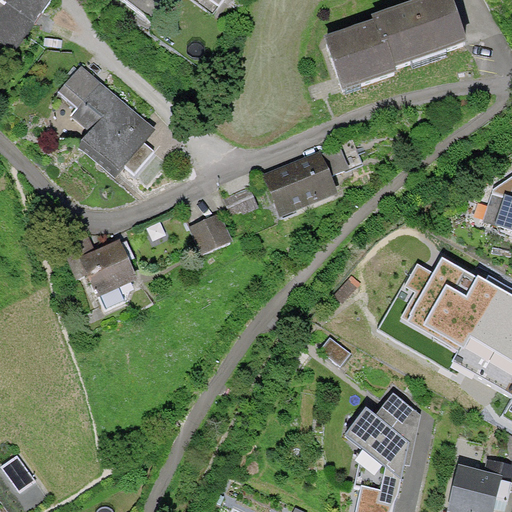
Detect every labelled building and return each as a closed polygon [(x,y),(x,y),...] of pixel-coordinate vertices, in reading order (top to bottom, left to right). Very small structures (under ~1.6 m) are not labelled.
[(50,3),(46,0),(0,0),(0,38),(17,50),(50,3)] [(126,0),(156,22),(172,0),(189,0),(213,18),(226,0),(126,0)] [(468,45),(453,0),(421,0),(372,17),(374,23),(381,46),(386,44),(395,70),(468,45)] [(374,23),(325,40),(344,94),(397,75),(395,70),(386,44),(381,46),(374,23)] [(154,128),(83,67),(61,93),(79,108),(73,116),(93,133),(81,147),(116,177),(126,166),(134,172),(153,150),(143,141),(154,128)] [(320,151),(262,176),(281,220),(340,195),(333,178),(364,165),(356,148),(344,154),(341,146),(322,155),(320,151)] [(235,218),(259,208),(252,190),(227,199),(235,218)] [(511,197),(506,196),(496,227),(511,232),(511,197)] [(236,242),(222,212),(189,227),(204,257),(236,242)] [(135,260),(126,237),(69,261),(78,280),(88,276),(97,299),(100,298),(106,311),(126,302),(120,287),(138,280),(130,262),(135,260)] [(437,308),(435,314),(432,328),(450,331),(451,326),(473,336),(493,293),(431,264),(415,298),(437,308)] [(511,310),(493,306),(488,326),(480,324),(467,374),(511,385),(511,310)] [(421,417),(393,396),(377,417),(367,410),(346,437),(364,451),(356,488),(398,497),(404,469),(410,471),(421,417)] [(511,436),(506,434),(501,457),(511,460),(511,436)] [(18,457),(2,468),(21,493),(36,482),(18,457)] [(484,472),(461,466),(449,511),(494,511),(498,500),(509,503),(511,490),(511,465),(487,459),(484,472)]
